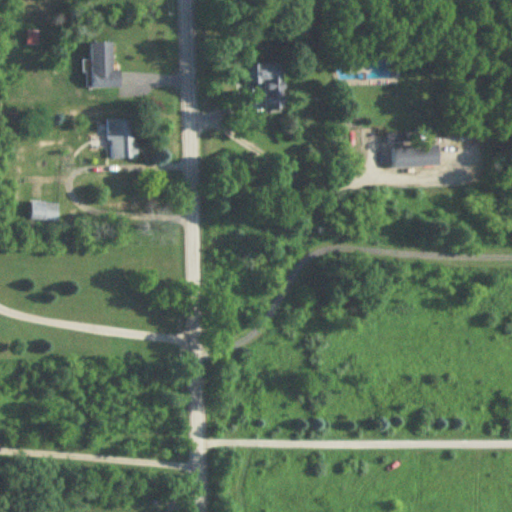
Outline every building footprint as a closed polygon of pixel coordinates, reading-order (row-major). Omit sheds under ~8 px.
[(120,72),(112,72),(112,45),(90,45),(90,89),(120,89),(120,72)] [(284,64),(247,64),(247,85),(266,84),(266,111),(285,111),(284,64)] [(133,160),(133,120),(107,121),(108,161),(133,160)] [(414,134),(389,134),(389,144),(414,144),(414,134)] [(438,146),(392,147),(393,169),(439,167),(438,146)] [(57,222),(57,203),(30,203),(30,222),(57,222)]
